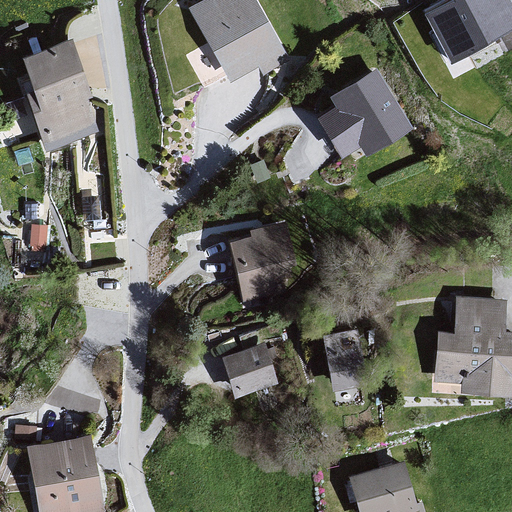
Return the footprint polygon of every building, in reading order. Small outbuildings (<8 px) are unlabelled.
[(254,0),(205,0),(189,8),(233,78),(260,67),(263,78),(287,63),(270,21),(254,0)] [(511,0),(434,0),(424,6),(452,57),(511,25),(511,0)] [(68,44),(23,58),(46,148),(94,127),(87,75),(68,44)] [(372,153),(413,123),(378,69),(332,94),(341,104),(322,117),(342,157),(360,147),(372,153)] [(249,232),(228,241),(239,301),(298,285),(284,225),(249,232)] [(506,299),(455,295),(456,329),(441,329),(437,381),(465,384),(464,390),(511,396),(511,327),(506,327),(506,299)] [(365,333),(324,338),(333,392),(375,385),(365,333)] [(260,341),(221,358),(233,398),(273,383),(260,341)] [(100,511),(93,433),(22,445),(34,511),(100,511)] [(419,511),(404,462),(350,477),(361,511),(419,511)]
